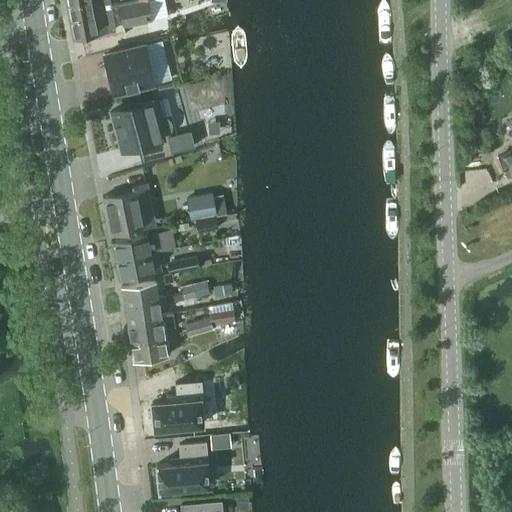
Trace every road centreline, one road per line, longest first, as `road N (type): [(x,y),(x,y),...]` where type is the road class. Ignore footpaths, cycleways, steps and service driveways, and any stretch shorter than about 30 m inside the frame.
road 1 (secondary): [(113,511),(36,0)]
road 2 (tertiary): [(458,511),(440,0)]
